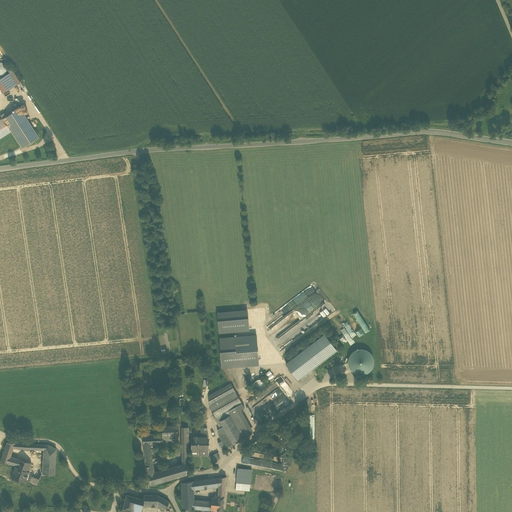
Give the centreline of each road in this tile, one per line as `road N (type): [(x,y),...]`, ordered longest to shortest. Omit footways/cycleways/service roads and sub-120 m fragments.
road 1 (tertiary): [(511,142),(430,130),(135,150),(0,168)]
road 2 (track): [(511,388),(322,382),(219,467),(184,477),(167,493)]
road 3 (unclassified): [(177,511),(167,493),(88,483),(48,440),(0,434)]
